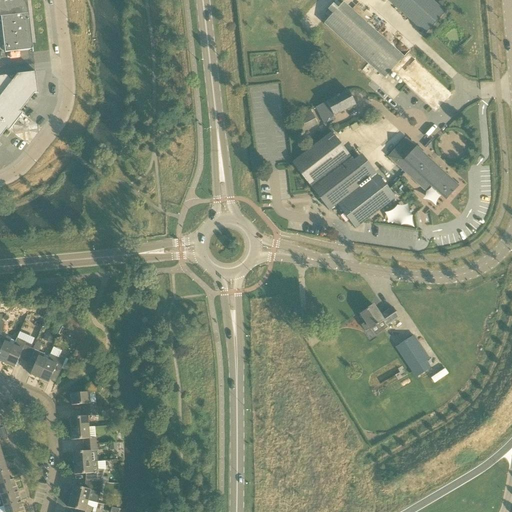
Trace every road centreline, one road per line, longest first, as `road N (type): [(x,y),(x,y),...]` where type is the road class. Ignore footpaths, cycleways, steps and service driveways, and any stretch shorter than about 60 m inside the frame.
road 1 (tertiary): [(256,246),(385,274),(457,277),(484,265),(511,231)]
road 2 (secondary): [(236,511),(229,276)]
road 3 (secondary): [(224,219),(202,0)]
road 4 (unclassified): [(0,180),(29,160),(64,116),(59,0)]
road 5 (residential): [(0,383),(52,414),(46,511)]
road 6 (tertiary): [(198,250),(66,261)]
